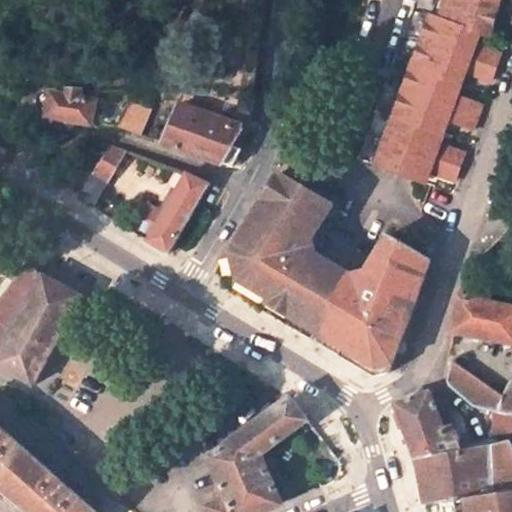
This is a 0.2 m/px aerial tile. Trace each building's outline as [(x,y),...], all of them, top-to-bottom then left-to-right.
[(456,180),(466,152),(442,143),(443,139),(436,136),(442,122),(449,124),(450,121),(474,130),(484,103),(459,94),(460,90),(453,88),(458,73),(465,75),(467,71),(492,80),(502,53),(476,44),(477,41),(470,38),(473,30),(490,36),(499,0),(415,0),(408,29),(360,156),(379,163),(400,171),(420,179),(423,171),(430,174),(431,170),(456,180)] [(81,90),(51,87),(47,116),(91,125),(96,103),(80,99),(81,90)] [(118,127),(141,136),(151,109),(129,100),(118,127)] [(163,142),(221,164),(229,153),(232,148),(242,129),(180,105),(163,142)] [(94,208),(127,152),(110,145),(79,198),(94,208)] [(221,270),(321,329),(319,331),(387,372),(428,258),(388,233),(372,260),(316,228),(330,203),(274,172),(221,270)] [(187,174),(149,240),(170,251),(184,227),(209,185),(187,174)] [(0,366),(34,385),(82,295),(27,266),(0,300),(0,366)] [(221,270),(226,286),(315,339),(319,331),(321,329),(221,270)] [(452,333),(511,344),(511,306),(459,295),(452,333)] [(511,378),(500,397),(447,360),(448,379),(451,385),(454,388),(456,390),(475,405),(484,408),(496,412),(511,415),(511,378)] [(418,465),(426,502),(511,490),(511,443),(511,442),(480,449),(464,451),(454,425),(446,427),(431,392),(398,403),(418,465)] [(291,398),(210,457),(227,498),(206,506),(208,511),(264,511),(283,505),(262,455),(308,421),(291,398)] [(492,433),(511,437),(511,415),(496,412),(492,433)] [(96,511),(0,427),(0,482),(33,511),(96,511)] [(511,511),(511,490),(426,502),(427,511),(511,511)]
